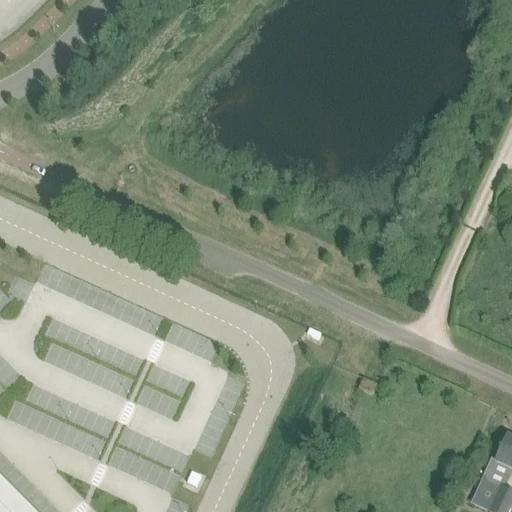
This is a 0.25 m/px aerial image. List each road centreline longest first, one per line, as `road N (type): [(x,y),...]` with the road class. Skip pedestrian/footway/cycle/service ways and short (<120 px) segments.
road 1 (unclassified): [(511,384),(184,234)]
road 2 (unclassified): [(0,95),(60,57),(115,0)]
